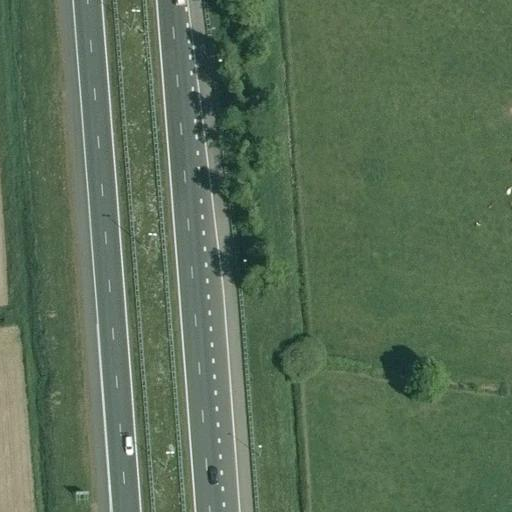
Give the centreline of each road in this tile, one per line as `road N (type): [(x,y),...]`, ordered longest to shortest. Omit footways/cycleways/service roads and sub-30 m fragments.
road 1 (motorway): [(85,0),(125,511)]
road 2 (motorway): [(206,511),(169,0)]
